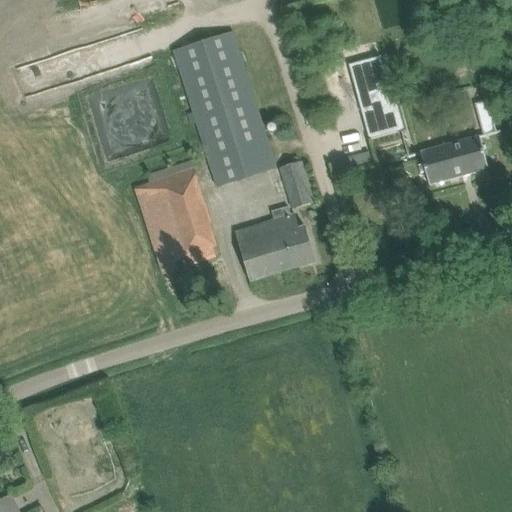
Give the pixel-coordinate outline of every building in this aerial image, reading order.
[(233,33),(174,52),(217,187),(276,168),(233,33)] [(369,140),(401,131),(405,130),(397,101),(394,102),(381,56),(349,65),(369,140)] [(489,100),(475,103),(483,135),(497,131),(489,100)] [(420,153),(421,153),(429,185),(488,169),(479,137),(420,153)] [(133,189),(154,256),(160,275),(178,269),(175,259),(186,256),(189,265),(222,255),(215,236),(191,162),(147,177),(150,184),(133,189)] [(301,162),(282,168),(281,168),(294,210),(314,204),(301,162)] [(235,233),(244,263),(250,283),(316,262),(306,228),(299,230),(295,215),(291,216),(288,208),(272,213),(274,221),(235,233)] [(0,511),(17,511),(10,497),(0,502),(0,511)]
